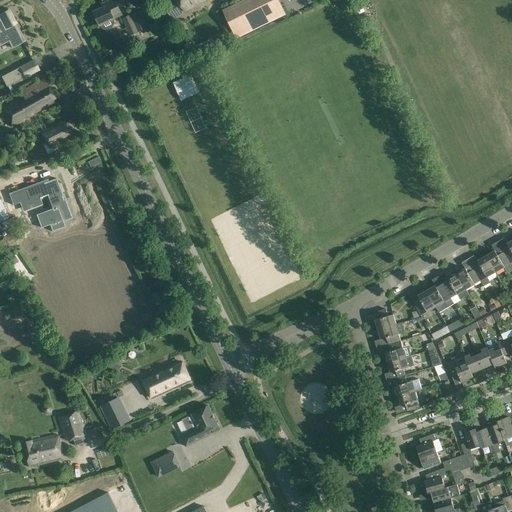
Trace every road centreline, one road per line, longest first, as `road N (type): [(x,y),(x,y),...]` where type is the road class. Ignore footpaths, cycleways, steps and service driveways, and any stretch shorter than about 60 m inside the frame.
road 1 (tertiary): [(230,369),(47,0)]
road 2 (residential): [(348,306),(511,211)]
road 3 (tertiary): [(300,511),(230,369)]
road 4 (residential): [(388,434),(348,306)]
road 5 (residential): [(230,369),(348,306)]
road 6 (residential): [(388,434),(511,390)]
